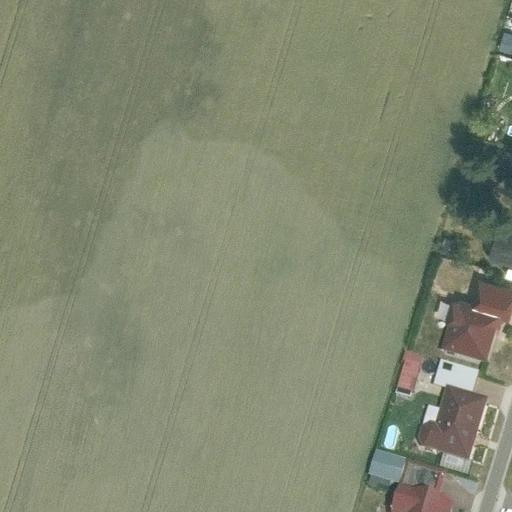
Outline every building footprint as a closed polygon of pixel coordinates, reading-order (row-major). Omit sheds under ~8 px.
[(511,214),(505,212),(493,253),(511,259),(511,214)] [(508,310),(464,296),(446,352),(492,365),(508,310)] [(399,383),(417,387),(424,357),(406,353),(399,383)] [(494,399),(452,386),(441,424),(437,422),(427,427),(424,440),(430,448),(475,460),(494,399)] [(367,477),(401,487),(408,462),(375,451),(367,477)] [(456,511),(459,503),(407,486),(398,511),(456,511)]
